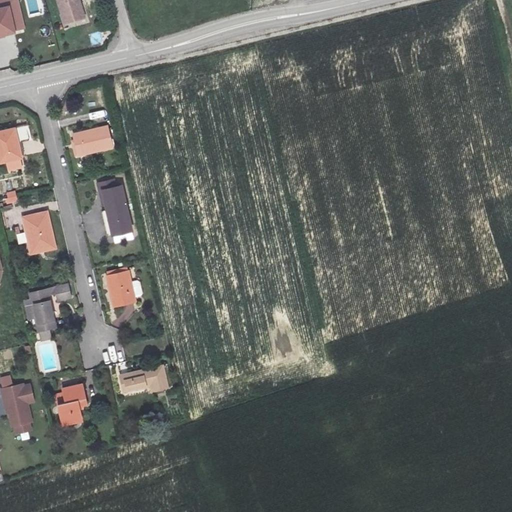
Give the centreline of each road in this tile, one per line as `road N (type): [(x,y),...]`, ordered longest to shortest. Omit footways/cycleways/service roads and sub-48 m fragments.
road 1 (residential): [(35,77),(102,364)]
road 2 (secondary): [(295,9),(130,53)]
road 3 (secondary): [(132,62),(294,22)]
